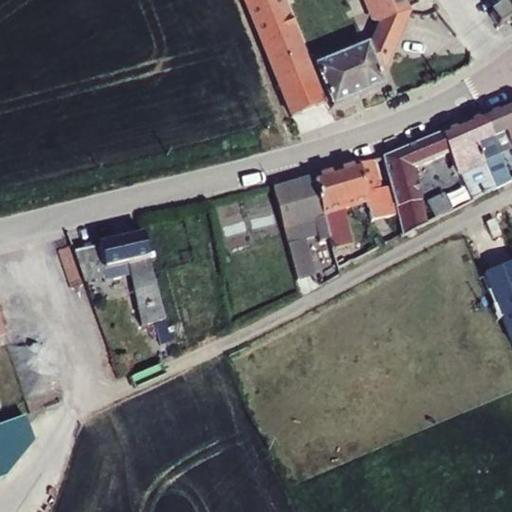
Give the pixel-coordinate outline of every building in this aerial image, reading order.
[(387,44),(361,31),(358,38),(303,60),(277,0),(363,0),(370,15),(396,27),(402,13),(396,0),(240,0),(291,115),(315,105),(322,103),(323,107),(379,85),(373,67),(377,65),(387,44)] [(361,31),(387,44),(396,27),(370,15),(361,31)] [(511,98),(458,121),(486,178),(498,171),(478,129),(490,124),(499,145),(511,142),(511,145),(511,98)] [(439,129),(446,145),(467,189),(486,178),(458,121),(439,129)] [(439,129),(422,136),(428,154),(446,145),(439,129)] [(410,161),(428,154),(422,136),(380,153),(384,171),(392,206),(397,228),(447,200),(439,183),(418,193),(410,161)] [(384,171),(379,174),(374,156),(313,181),(324,238),(346,234),(342,197),(361,191),(366,211),(392,206),(384,171)] [(324,239),(313,181),(274,190),(289,257),(299,255),(296,241),(314,236),(315,241),(324,239)] [(146,243),(79,256),(88,279),(106,274),(110,274),(131,269),(144,330),(153,327),(158,349),(171,347),(146,243)] [(511,333),(511,259),(478,273),(503,338),(511,333)] [(511,333),(503,338),(511,360),(511,333)] [(0,478),(6,476),(36,441),(27,416),(0,425),(0,478)]
